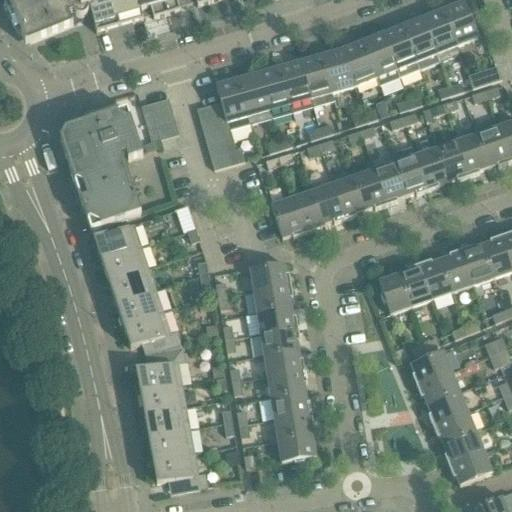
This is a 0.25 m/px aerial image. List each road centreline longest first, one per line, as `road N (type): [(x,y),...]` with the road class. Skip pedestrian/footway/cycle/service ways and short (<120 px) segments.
road 1 (residential): [(326,271),(278,255),(250,256),(233,193),(211,187),(189,135),(169,61)]
road 2 (residential): [(356,494),(322,292),(326,271)]
road 3 (residential): [(169,61),(370,0)]
road 4 (residential): [(326,271),(511,202)]
road 5 (unclassified): [(98,412),(59,262)]
road 6 (residential): [(37,100),(169,61)]
road 7 (unclassified): [(1,147),(59,262)]
road 8 (unclassified): [(59,262),(23,139)]
